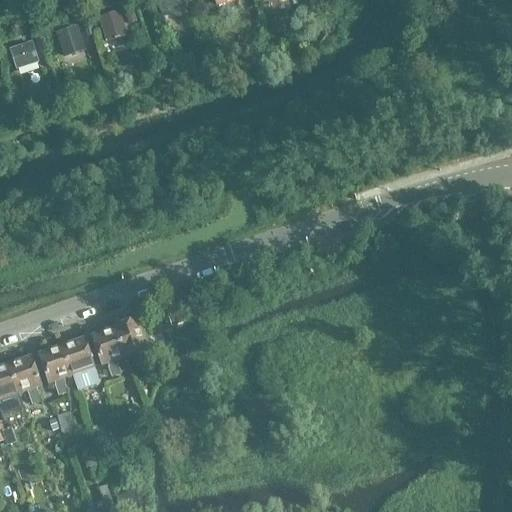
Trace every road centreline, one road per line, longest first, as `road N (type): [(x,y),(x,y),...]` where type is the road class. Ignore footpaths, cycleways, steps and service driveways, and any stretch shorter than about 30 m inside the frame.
road 1 (residential): [(0,334),(379,204)]
road 2 (unclassified): [(379,204),(511,177)]
